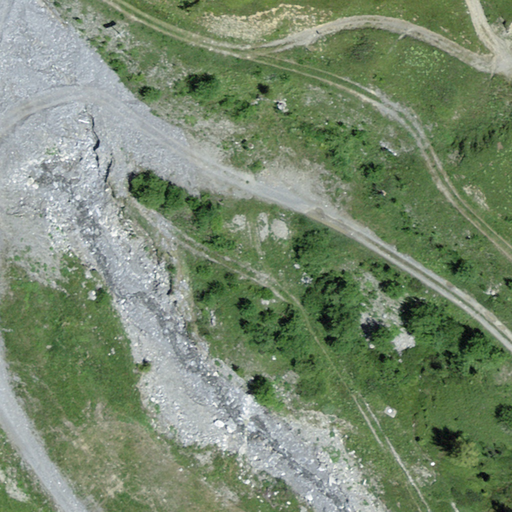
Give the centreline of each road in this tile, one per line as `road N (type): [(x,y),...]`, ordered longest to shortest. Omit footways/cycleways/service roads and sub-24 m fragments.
road 1 (track): [(511,357),(312,208),(57,121)]
road 2 (track): [(97,0),(388,107),(407,120),(468,214),(511,254)]
road 3 (track): [(271,61),(319,29),(373,21),(498,69),(500,54),(471,0)]
road 4 (track): [(11,0),(57,121)]
road 5 (track): [(0,406),(42,478),(73,511)]
